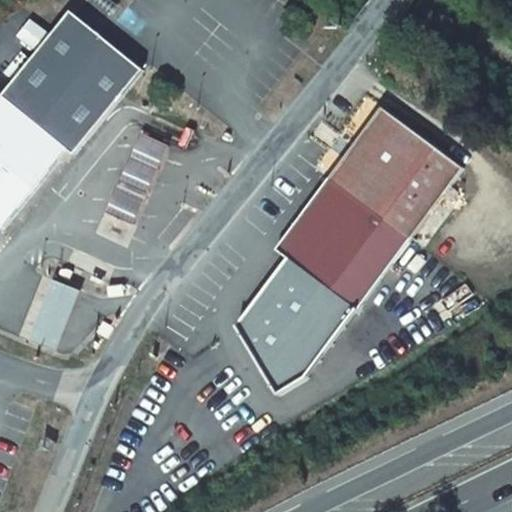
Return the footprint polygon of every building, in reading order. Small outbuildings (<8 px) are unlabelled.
[(4,97),(69,151),(76,157),(145,71),(73,13),(4,97)] [(0,226),(5,230),(69,151),(4,97),(0,93),(0,226)] [(279,251),(360,312),(465,170),(385,109),(279,251)] [(129,187),(155,200),(179,157),(153,143),(129,187)] [(129,187),(123,198),(148,211),(155,200),(129,187)] [(138,231),(148,211),(123,198),(111,217),(138,231)] [(56,281),(32,341),(61,352),(83,296),(84,293),(56,281)] [(211,299),(217,303),(221,297),(215,293),(211,299)] [(403,327),(415,340),(450,310),(438,296),(403,327)] [(98,334),(110,340),(111,339),(115,330),(103,324),(98,334)]
